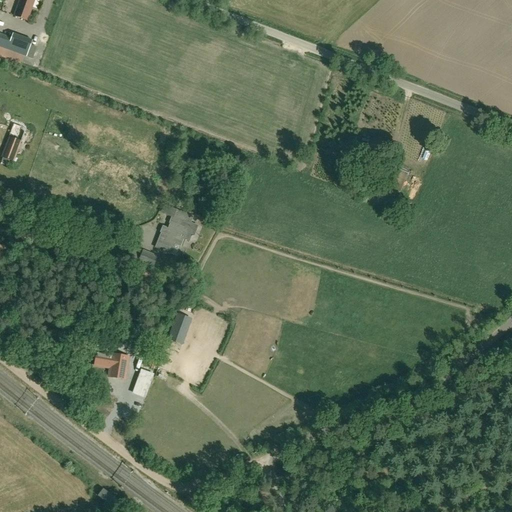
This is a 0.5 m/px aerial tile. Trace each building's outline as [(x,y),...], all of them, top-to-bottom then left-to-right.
[(20,0),(14,16),(27,21),(34,0),(20,0)] [(11,38),(11,39),(0,34),(0,47),(33,59),(37,48),(30,46),(30,45),(11,38)] [(21,141),(8,136),(0,157),(14,162),(19,147),(21,141)] [(155,247),(160,249),(169,253),(173,243),(180,246),(183,239),(189,241),(191,235),(193,236),(197,226),(190,223),(192,217),(164,206),(161,212),(172,217),(169,223),(170,223),(168,229),(163,227),(155,247)] [(142,250),(142,251),(138,262),(137,263),(152,268),(157,256),(142,250)] [(178,315),(169,339),(182,344),(191,320),(178,315)] [(94,366),(110,368),(109,377),(124,379),(128,357),(113,355),(114,348),(103,346),(102,353),(96,352),(94,366)] [(156,368),(158,356),(145,354),(143,367),(156,369),(156,368)] [(154,375),(153,375),(141,371),(132,395),(145,399),(146,400),(153,378),(154,375)]
